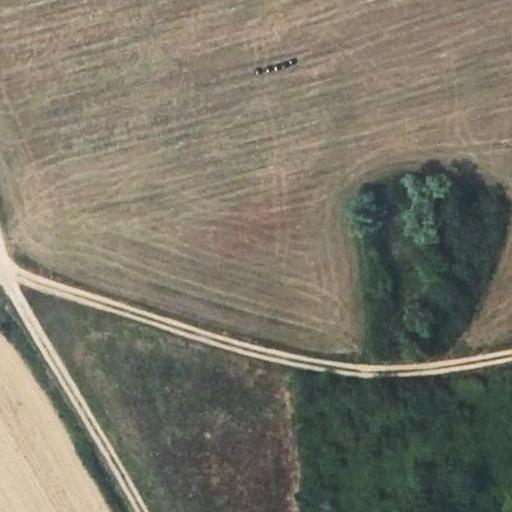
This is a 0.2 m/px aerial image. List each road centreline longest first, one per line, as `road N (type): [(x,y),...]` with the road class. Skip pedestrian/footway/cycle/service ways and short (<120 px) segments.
road 1 (track): [(0,264),(357,399),(511,371)]
road 2 (track): [(137,511),(0,274)]
